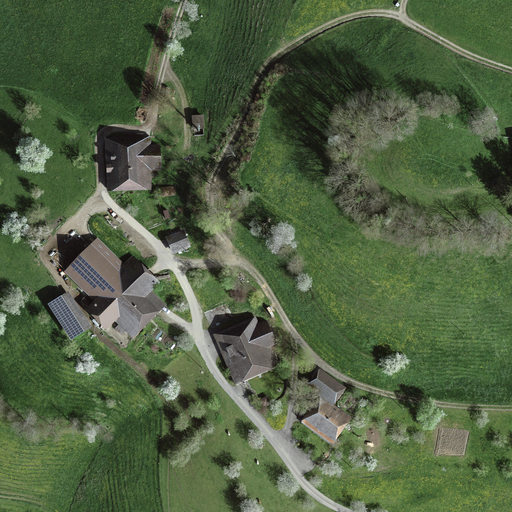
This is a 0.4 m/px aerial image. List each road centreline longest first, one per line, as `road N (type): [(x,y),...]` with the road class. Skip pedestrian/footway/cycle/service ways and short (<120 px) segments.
road 1 (track): [(295,334),(345,379),(384,392),(511,406)]
road 2 (track): [(184,0),(152,119),(101,136)]
road 3 (track): [(295,334),(284,455)]
